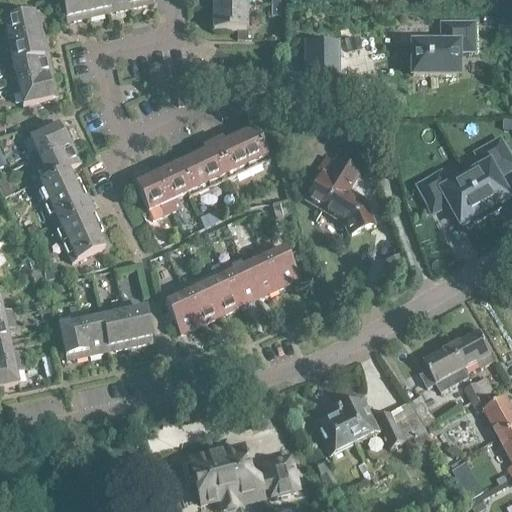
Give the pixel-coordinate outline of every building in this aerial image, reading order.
[(60,0),(66,26),(88,21),(83,0),(60,0)] [(83,0),(88,21),(109,17),(105,0),(83,0)] [(105,0),(109,17),(130,12),(127,0),(105,0)] [(127,0),(130,12),(152,7),(150,0),(127,0)] [(212,7),(212,34),(245,34),(245,7),(212,7)] [(271,19),(280,19),(280,8),(271,8),(271,19)] [(0,37),(0,46),(43,37),(38,15),(3,23),(6,36),(0,37)] [(441,40),(412,40),(412,78),(457,78),(457,54),(472,53),(473,27),(441,27),(441,40)] [(0,57),(10,55),(12,66),(48,58),(43,37),(0,46),(0,57)] [(338,96),(339,44),(304,44),(304,96),(338,96)] [(53,80),(48,58),(12,66),(15,79),(6,81),(7,90),(53,80)] [(58,102),(53,80),(7,90),(9,99),(19,97),(22,110),(58,102)] [(372,91),(377,92),(377,88),(397,92),(398,84),(374,80),(372,91)] [(372,122),(376,123),(393,125),(398,92),(397,92),(377,88),(377,92),(372,122)] [(392,135),(393,125),(376,123),(375,132),(392,135)] [(28,142),(34,153),(25,158),(26,161),(69,141),(62,127),(28,142)] [(331,139),(349,146),(353,134),(335,128),(331,139)] [(253,131),(238,138),(253,171),(269,164),(253,131)] [(238,179),(253,171),(238,138),(223,145),(238,179)] [(76,156),(69,141),(26,161),(34,176),(42,172),(76,156)] [(204,155),(208,153),(224,186),(238,179),(223,145),(221,141),(202,150),(204,155)] [(482,166),(464,176),(488,217),(501,210),(499,207),(510,200),(499,180),(511,172),(511,162),(500,141),(476,154),(482,166)] [(193,160),(209,193),(224,186),(208,153),(204,155),(193,160)] [(33,187),(36,193),(70,177),(68,173),(81,167),(76,156),(42,172),(47,181),(33,187)] [(193,160),(179,167),(194,200),(209,193),(193,160)] [(322,173),(303,204),(344,228),(349,240),(375,229),(366,208),(363,205),(365,201),(351,192),(361,176),(335,160),(325,175),(322,173)] [(177,201),(186,197),(189,202),(194,200),(179,167),(174,169),(171,163),(161,168),(177,201)] [(146,175),(162,208),(159,210),(163,219),(181,211),(177,202),(177,201),(161,168),(146,175)] [(441,174),(417,187),(434,217),(451,207),(462,228),(472,222),(474,225),(488,217),(464,176),(447,186),(441,174)] [(146,175),(131,182),(147,216),(159,210),(162,208),(146,175)] [(70,177),(36,193),(43,208),(77,192),(70,177)] [(7,184),(0,186),(0,190),(5,201),(13,197),(7,184)] [(81,202),(77,192),(43,208),(50,223),(89,205),(86,199),(81,202)] [(89,205),(50,223),(57,238),(91,222),(90,221),(95,219),(89,205)] [(286,205),(272,209),(275,222),(289,218),(286,205)] [(199,221),(204,232),(220,225),(220,224),(216,214),(199,221)] [(98,237),(91,222),(57,238),(64,253),(98,237)] [(39,234),(36,227),(26,231),(29,238),(39,234)] [(98,237),(64,253),(71,268),(105,252),(98,237)] [(259,251),(279,293),(299,284),(284,252),(274,257),(269,247),(260,251),(259,251)] [(255,265),(244,270),(259,302),(279,293),(259,251),(250,255),(255,265)] [(406,274),(399,257),(385,264),(392,280),(406,274)] [(26,261),(31,271),(37,269),(32,258),(26,261)] [(220,269),(240,311),(259,302),(244,270),(234,275),(230,265),(220,269)] [(45,284),(60,280),(57,267),(42,271),(45,284)] [(41,274),(38,268),(37,269),(31,271),(28,273),(31,279),(41,274)] [(216,283),(205,288),(220,321),(240,311),(220,269),(212,273),(216,283)] [(190,283),(181,287),(201,330),(220,321),(205,288),(194,294),(190,283)] [(177,301),(165,307),(180,339),(201,330),(181,287),(172,291),(177,301)] [(132,314),(130,304),(121,306),(131,351),(152,346),(145,311),(132,314)] [(0,306),(0,324),(13,322),(11,312),(2,314),(0,306)] [(110,356),(131,351),(121,306),(112,308),(114,318),(102,321),(110,356)] [(88,314),(79,316),(89,360),(110,356),(102,321),(90,323),(88,314)] [(69,318),(72,328),(59,331),(66,365),(89,360),(79,316),(69,318)] [(15,331),(13,322),(0,324),(0,346),(9,345),(6,333),(15,331)] [(479,335),(452,350),(464,372),(477,365),(481,372),(494,365),(490,358),(491,358),(479,335)] [(0,346),(0,368),(22,364),(20,354),(11,356),(9,345),(0,346)] [(434,400),(468,380),(451,350),(423,365),(430,376),(422,381),(434,400)] [(0,392),(18,388),(15,375),(24,373),(22,364),(0,368),(0,392)] [(486,380),(476,386),(477,386),(480,394),(483,400),(493,394),(486,380)] [(464,393),(468,401),(480,394),(477,386),(476,386),(464,393)] [(468,401),(472,407),(484,400),(483,400),(480,394),(468,401)] [(421,399),(410,406),(426,432),(437,425),(421,399)] [(478,418),(485,415),(499,441),(511,434),(511,410),(507,402),(490,411),(484,400),(472,407),(478,418)] [(338,416),(338,417),(354,449),(383,434),(392,452),(405,446),(410,457),(414,464),(424,458),(429,465),(441,458),(426,433),(427,432),(426,432),(410,406),(410,405),(392,416),(374,425),(363,403),(338,416)] [(354,449),(338,417),(315,428),(331,460),(354,449)] [(511,465),(511,469),(507,472),(511,481),(511,434),(499,441),(500,442),(511,465)] [(265,493),(262,481),(256,483),(248,478),(242,452),(205,461),(202,459),(196,460),(194,464),(190,465),(180,468),(185,489),(195,487),(200,509),(217,505),(218,511),(233,511),(236,511),(235,509),(259,503),(258,495),(265,493)] [(262,481),(265,493),(267,501),(295,495),(287,461),(259,468),(262,481)] [(338,485),(331,473),(325,461),(316,466),(322,477),(320,478),(327,490),(338,485)] [(449,470),(452,475),(460,470),(457,465),(449,470)] [(484,496),(475,482),(462,491),(471,504),(484,496)] [(509,489),(507,484),(480,499),(480,500),(469,507),(472,511),(486,511),(487,511),(483,504),(509,489)]
